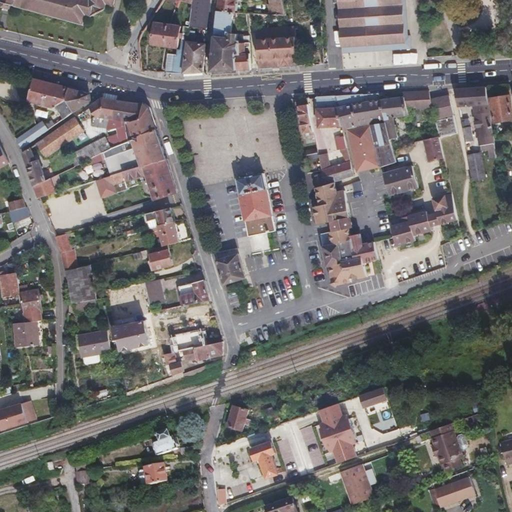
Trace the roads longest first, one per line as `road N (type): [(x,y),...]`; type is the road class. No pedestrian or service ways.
road 1 (primary): [(511,70),(197,90),(117,76)]
road 2 (unknown): [(213,510),(423,439)]
road 3 (primary): [(117,76),(0,48)]
